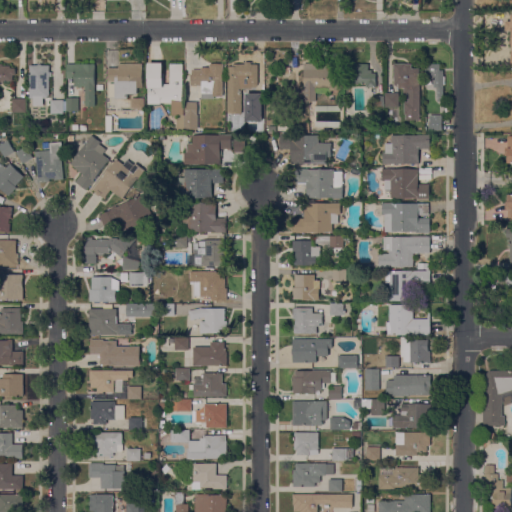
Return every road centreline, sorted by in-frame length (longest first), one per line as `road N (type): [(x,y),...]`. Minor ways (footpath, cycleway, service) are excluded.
road 1 (residential): [(462,511),(461,0)]
road 2 (residential): [(461,30),(0,29)]
road 3 (residential): [(258,511),(257,192)]
road 4 (residential): [(55,511),(55,222)]
